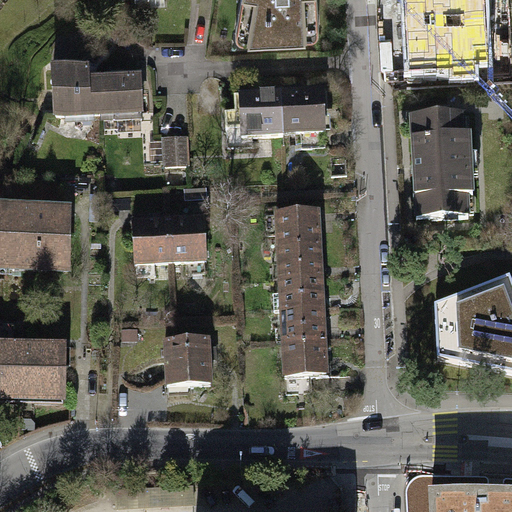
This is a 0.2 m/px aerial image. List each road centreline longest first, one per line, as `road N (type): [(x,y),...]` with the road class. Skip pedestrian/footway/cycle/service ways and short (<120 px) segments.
road 1 (residential): [(361,0),(379,441)]
road 2 (secondary): [(0,486),(38,462),(106,444),(379,441)]
road 3 (secondary): [(379,441),(511,438)]
